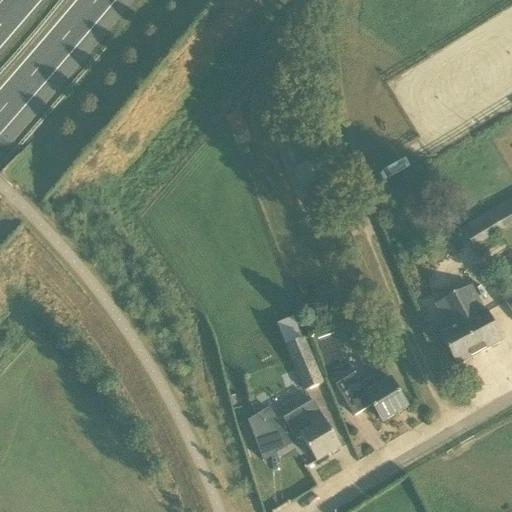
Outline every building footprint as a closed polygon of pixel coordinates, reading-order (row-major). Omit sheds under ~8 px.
[(313,212),(338,201),(307,132),(289,140),(289,141),(293,140),(304,166),(295,170),(313,212)] [(485,233),(511,219),(511,197),(466,221),(471,232),(482,227),(485,233)] [(511,314),(511,264),(497,272),(511,301),(511,306),(508,308),(511,314)] [(445,300),(458,326),(440,336),(456,366),(503,341),(487,311),(485,312),(471,286),(445,300)] [(306,392),(323,384),(304,340),(287,347),(306,392)] [(335,386),(355,417),(372,406),(383,423),(407,408),(385,371),(361,385),(354,375),(335,386)] [(263,460),(292,445),(271,406),(242,421),(263,460)] [(317,463),(341,449),(317,408),(305,415),(313,428),(301,436),(317,463)]
